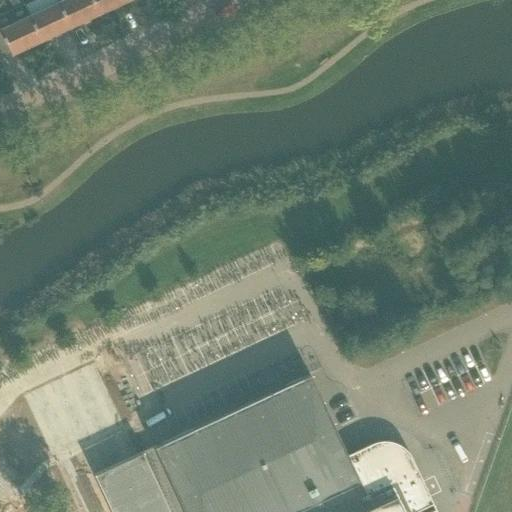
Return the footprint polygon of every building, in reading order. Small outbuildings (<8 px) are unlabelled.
[(0,15),(0,32),(10,55),(40,41),(29,17),(30,16),(22,0),(8,0),(13,9),(0,15)] [(29,17),(40,41),(69,27),(55,0),(41,0),(46,9),(30,16),(29,17)] [(55,0),(69,27),(98,14),(91,0),(55,0)] [(91,0),(98,14),(126,1),(126,0),(91,0)] [(398,232),(375,240),(390,283),(436,267),(414,208),(392,216),(398,232)] [(143,451),(94,474),(111,511),(436,511),(411,458),(410,458),(409,455),(406,452),(404,450),(401,447),(398,445),(396,449),(389,446),(390,442),(386,442),(382,442),(379,442),(375,443),(372,444),(371,444),(347,455),(309,374),(308,373),(143,451)]
